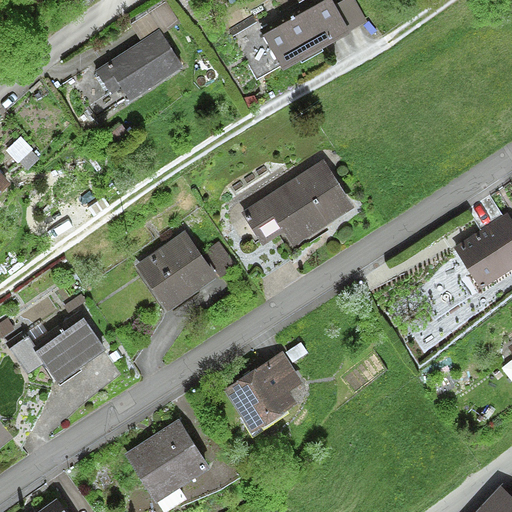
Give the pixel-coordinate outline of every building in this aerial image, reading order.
[(348,0),(333,9),(328,0),(318,0),(261,33),(281,68),(363,21),(350,0),(348,0)] [(158,33),(95,74),(108,94),(119,88),(127,101),(180,66),(158,33)] [(24,169),(34,159),(29,153),(18,163),(24,169)] [(243,218),(258,242),(283,226),(292,240),(345,206),(321,168),(243,218)] [(511,234),(502,219),(458,248),(482,285),(511,264),(511,234)] [(210,277),(183,237),(139,268),(166,307),(210,277)] [(218,276),(231,267),(216,245),(203,255),(218,276)] [(67,312),(81,302),(78,297),(64,307),(67,312)] [(24,334),(6,346),(25,373),(41,361),(54,379),(75,365),(76,367),(102,349),(78,315),(33,346),(24,334)] [(0,335),(10,329),(6,322),(0,325),(0,335)] [(252,429),(289,404),(281,391),(295,382),(278,357),(227,391),(252,429)] [(181,501),(182,497),(175,487),(205,468),(176,424),(126,456),(161,510),(165,511),(181,501)] [(511,511),(511,500),(501,491),(481,511),(511,511)] [(41,511),(60,511),(54,503),(41,511)]
